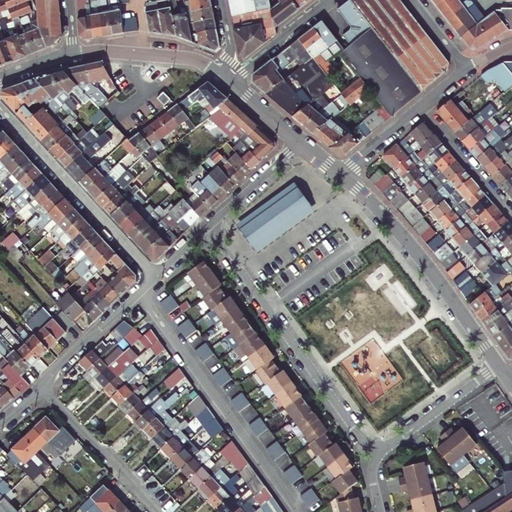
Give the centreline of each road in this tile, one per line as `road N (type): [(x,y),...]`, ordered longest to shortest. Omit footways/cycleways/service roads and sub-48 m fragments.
road 1 (residential): [(208,226),(374,457)]
road 2 (residential): [(138,292),(297,511)]
road 3 (tertiary): [(339,172),(409,243),(498,365)]
road 4 (residential): [(0,109),(154,276)]
road 5 (residential): [(39,386),(158,511)]
road 6 (residential): [(374,457),(498,365)]
road 7 (tertiary): [(74,55),(184,57),(220,76)]
road 8 (residential): [(422,104),(511,208)]
road 9 (residential): [(138,292),(39,386)]
road 10 (residential): [(228,82),(331,0)]
road 11 (residential): [(301,142),(208,226)]
